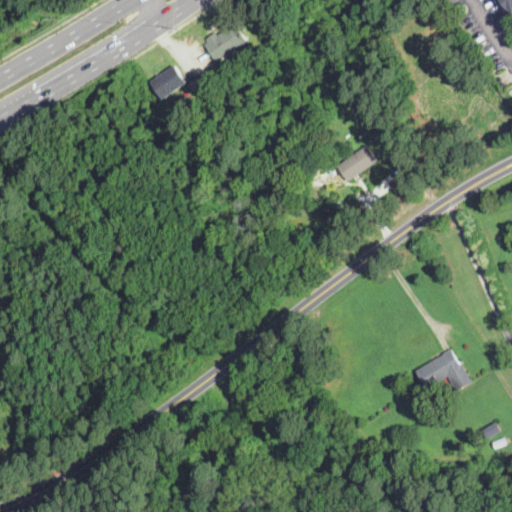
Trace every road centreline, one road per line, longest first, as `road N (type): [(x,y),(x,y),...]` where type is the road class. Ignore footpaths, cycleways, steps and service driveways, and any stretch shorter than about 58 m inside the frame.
road 1 (tertiary): [(0,510),(121,443),(426,216),(511,164)]
road 2 (primary): [(0,120),(198,0)]
road 3 (primary): [(124,0),(0,74)]
